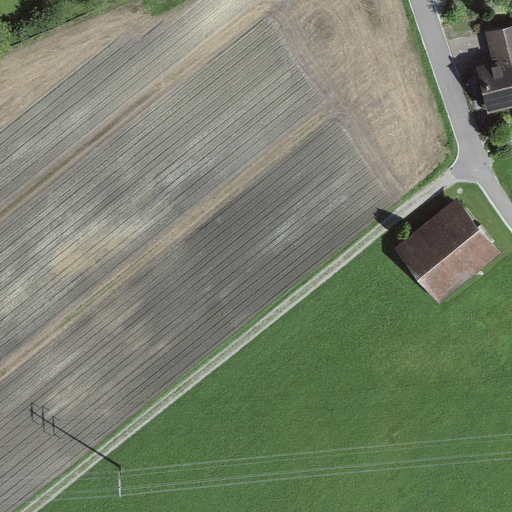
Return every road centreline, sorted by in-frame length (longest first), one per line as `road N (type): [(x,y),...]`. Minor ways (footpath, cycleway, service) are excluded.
road 1 (track): [(22,511),(468,164)]
road 2 (residential): [(468,164),(418,0)]
